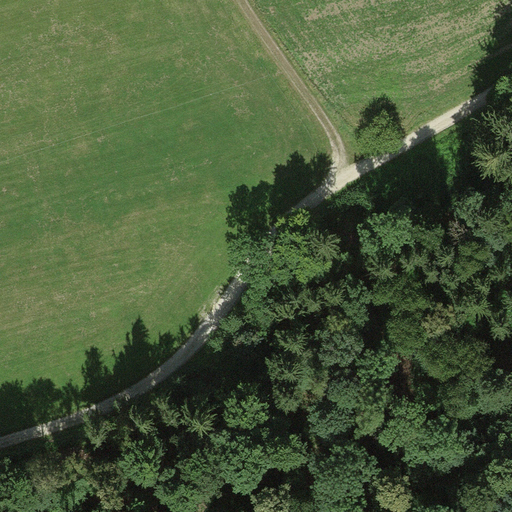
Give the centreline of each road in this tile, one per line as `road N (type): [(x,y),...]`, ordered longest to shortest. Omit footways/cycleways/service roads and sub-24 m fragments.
road 1 (track): [(511,91),(351,176),(310,207),(169,366),(127,393),(0,438)]
road 2 (track): [(236,0),(351,176)]
